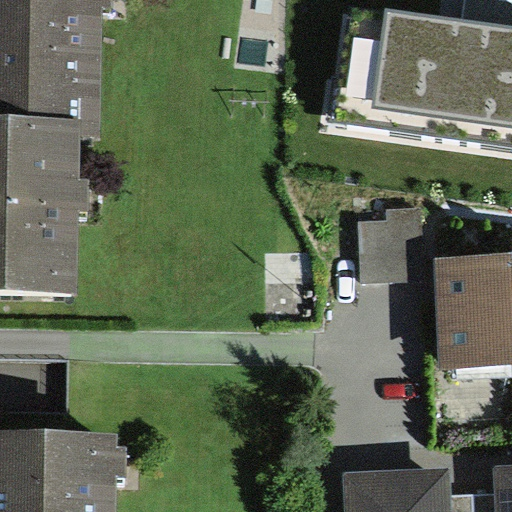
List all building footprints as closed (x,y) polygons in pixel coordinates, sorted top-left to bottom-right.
[(98,0),(0,0),(0,116),(81,119),(97,119),(98,0)] [(511,29),(352,6),(336,114),(511,140),(511,29)] [(0,286),(77,289),(81,119),(0,116),(0,286)] [(362,221),(364,282),(423,281),(421,205),(393,206),(393,220),(362,221)] [(511,254),(438,258),(443,360),(511,357),(511,254)] [(115,511),(116,439),(0,437),(0,511),(115,511)] [(511,511),(511,467),(496,468),(497,494),(477,495),(477,511),(511,511)] [(450,471),(347,473),(347,511),(477,511),(477,495),(450,493),(450,471)]
